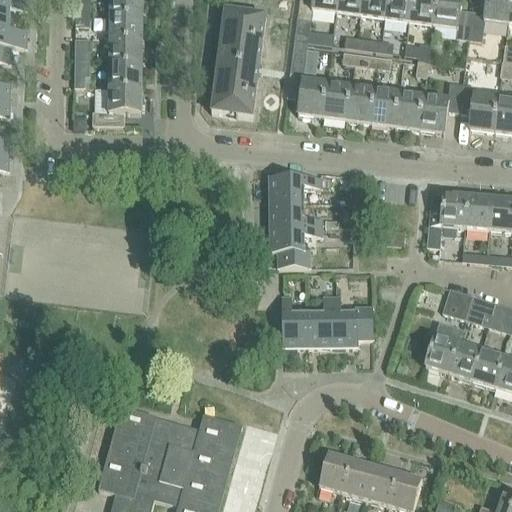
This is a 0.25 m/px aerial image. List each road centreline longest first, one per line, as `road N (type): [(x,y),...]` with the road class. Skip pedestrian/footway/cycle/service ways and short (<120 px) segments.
road 1 (residential): [(511,181),(179,151)]
road 2 (residential): [(179,151),(51,148),(55,0)]
road 3 (residential): [(273,511),(308,412),(328,396),(370,398)]
road 4 (residential): [(370,398),(417,250)]
road 5 (residential): [(370,398),(511,461)]
road 6 (residential): [(179,151),(181,0)]
